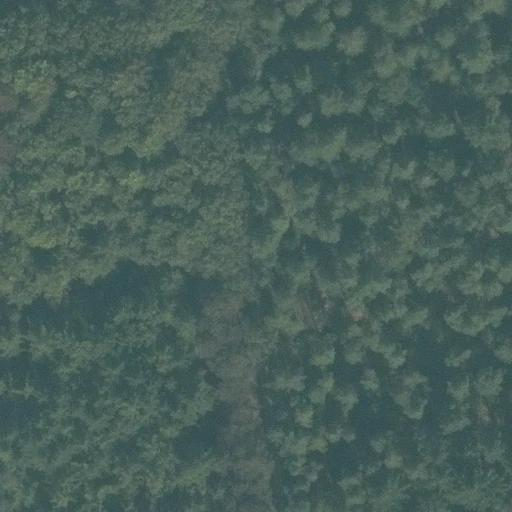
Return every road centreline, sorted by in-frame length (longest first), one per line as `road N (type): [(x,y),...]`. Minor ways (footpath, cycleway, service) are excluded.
road 1 (track): [(266,511),(228,306),(195,0)]
road 2 (track): [(511,58),(198,20),(0,17)]
